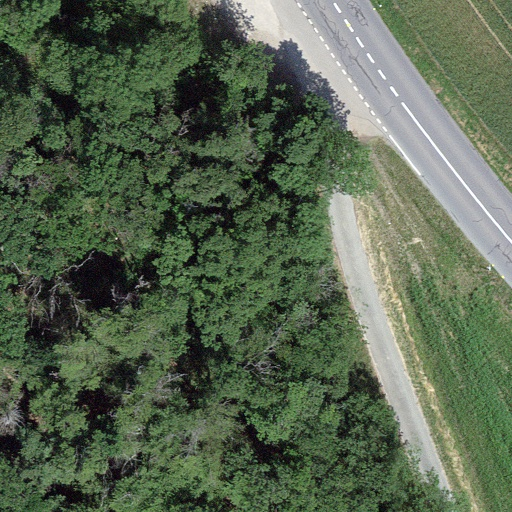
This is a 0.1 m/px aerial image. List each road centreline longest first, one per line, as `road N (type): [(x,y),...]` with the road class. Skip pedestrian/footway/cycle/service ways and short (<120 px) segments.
road 1 (unclassified): [(371,58),(327,113),(322,160),(446,511)]
road 2 (primary): [(371,58),(511,242)]
